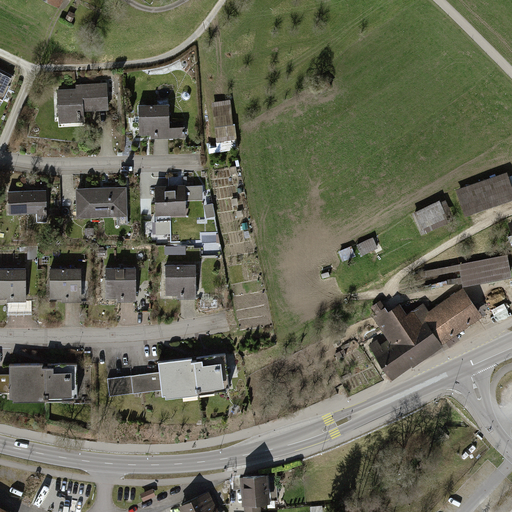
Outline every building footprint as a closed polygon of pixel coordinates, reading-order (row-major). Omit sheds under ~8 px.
[(0,101),(12,78),(0,72),(0,101)] [(76,90),(55,90),(55,122),(82,121),(81,110),(106,109),(105,85),(76,85),(76,90)] [(206,102),(212,151),(239,148),(233,99),(206,102)] [(167,105),(137,105),(137,133),(149,133),(149,139),(183,139),(183,126),(167,127),(167,105)] [(504,176),(456,189),(462,213),(510,201),(504,176)] [(200,186),(152,187),(153,217),(179,216),(179,201),(200,201),(200,186)] [(125,188),(73,189),(73,218),(125,218),(125,188)] [(44,192),(6,191),(6,214),(32,214),(32,222),(44,222),(44,192)] [(435,199),(411,213),(423,235),(448,222),(435,199)] [(214,201),(205,203),(207,217),(216,215),(214,201)] [(354,246),(358,257),(375,249),(371,238),(354,246)] [(166,254),(187,254),(187,245),(166,245),(166,254)] [(343,257),(355,253),(353,246),(340,249),(343,257)] [(505,257),(455,265),(458,285),(509,277),(505,257)] [(190,267),(162,267),(162,296),(190,296),(190,267)] [(78,269),(45,269),(45,299),(78,300),(78,269)] [(133,269),(101,269),(101,299),(133,299),(133,269)] [(23,270),(0,270),(0,302),(23,302),(23,270)] [(371,349),(390,378),(479,318),(459,289),(428,311),(423,303),(404,316),(396,305),(375,320),(387,338),(371,349)] [(158,371),(105,378),(107,397),(157,390),(158,399),(225,390),(220,355),(156,363),(158,371)] [(7,374),(0,374),(0,392),(5,393),(5,401),(72,400),(71,364),(7,365),(7,374)] [(242,511),(258,511),(257,502),(265,502),(263,475),(237,477),(239,504),(242,504),(242,511)] [(219,511),(209,492),(179,507),(181,511),(219,511)]
